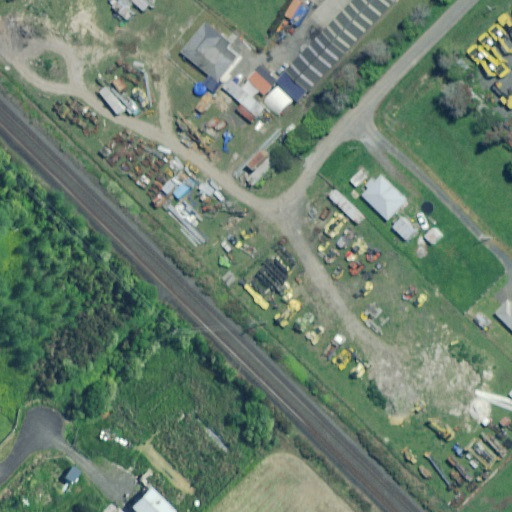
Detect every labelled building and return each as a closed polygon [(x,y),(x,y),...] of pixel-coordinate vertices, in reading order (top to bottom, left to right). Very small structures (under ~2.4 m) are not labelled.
[(398,0),(357,0),(327,33),(281,81),(303,101),(400,2),(398,0)] [(298,12),(286,25),(293,32),(305,18),(298,12)] [(230,91),(225,98),(255,124),(268,108),(233,78),(225,87),(230,91)] [(410,201),(385,176),(366,196),(391,220),(410,201)] [(420,231),(408,218),(397,227),(410,241),(420,231)] [(511,300),(498,314),(511,326),(511,300)] [(173,511),(149,488),(130,507),(134,511),(173,511)]
